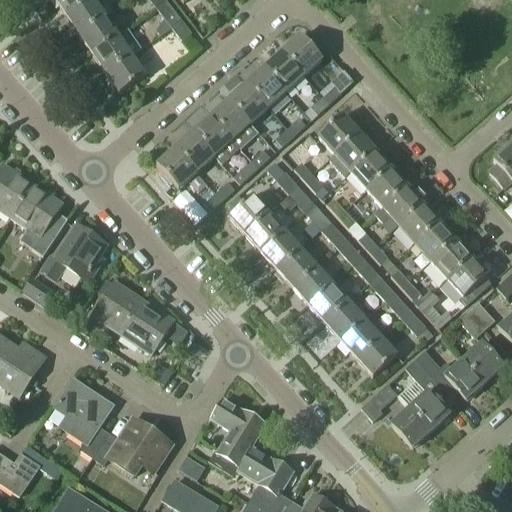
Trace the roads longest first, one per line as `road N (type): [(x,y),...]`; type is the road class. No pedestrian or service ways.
road 1 (residential): [(86,178),(288,0)]
road 2 (residential): [(449,175),(288,0)]
road 3 (residential): [(194,430),(0,301)]
road 4 (residential): [(239,348),(86,178)]
road 5 (residential): [(380,506),(239,348)]
road 6 (residential): [(412,511),(511,424)]
road 7 (residential): [(86,178),(0,80)]
